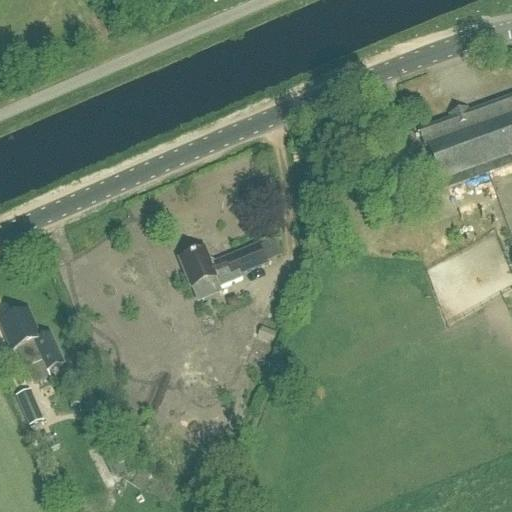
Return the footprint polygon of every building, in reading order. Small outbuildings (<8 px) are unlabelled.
[(511,100),(467,117),(466,113),(449,119),(450,123),(419,135),(425,152),(426,152),(442,195),(511,169),(511,100)] [(342,150),(335,131),(316,138),(323,157),(342,150)] [(192,291),(199,307),(221,298),(219,293),(241,284),(238,279),(266,267),(258,249),(225,262),(226,263),(211,269),(205,254),(180,265),(191,291),(192,291)] [(39,343),(27,316),(1,328),(12,355),(17,353),(25,373),(25,372),(32,388),(50,381),(43,365),(43,364),(35,345),(39,343)] [(43,424),(29,394),(16,400),(29,430),(43,424)]
